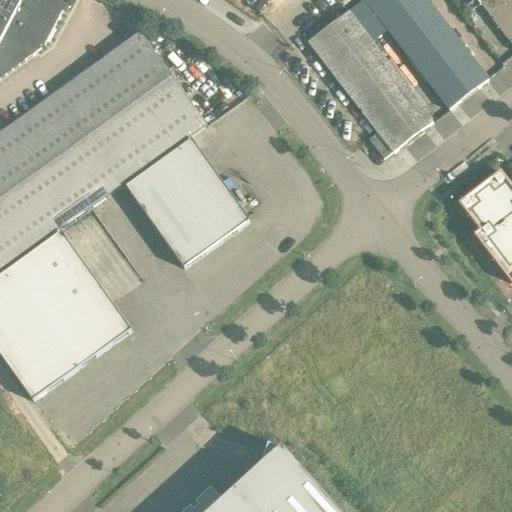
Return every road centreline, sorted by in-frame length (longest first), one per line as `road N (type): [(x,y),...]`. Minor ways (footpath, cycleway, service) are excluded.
road 1 (residential): [(52,511),(374,216)]
road 2 (residential): [(157,0),(201,23),(265,75),(374,216)]
road 3 (unknown): [(203,320),(265,274),(282,244),(274,212),(228,138)]
road 4 (residential): [(374,216),(511,372)]
road 5 (residential): [(374,216),(511,101)]
road 6 (unknown): [(203,320),(57,421)]
